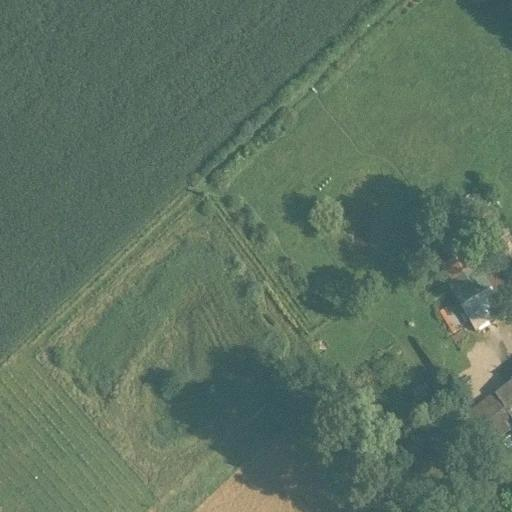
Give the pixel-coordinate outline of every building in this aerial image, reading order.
[(474,244),(495,227),(481,209),(460,226),(474,244)] [(476,336),(505,320),(478,270),(449,285),(476,336)] [(511,431),(511,386),(496,398),(494,396),(392,471),(414,502),(511,431)] [(301,425),(312,418),(297,396),(286,404),(301,425)] [(501,446),(507,453),(511,448),(511,442),(510,440),(501,446)]
